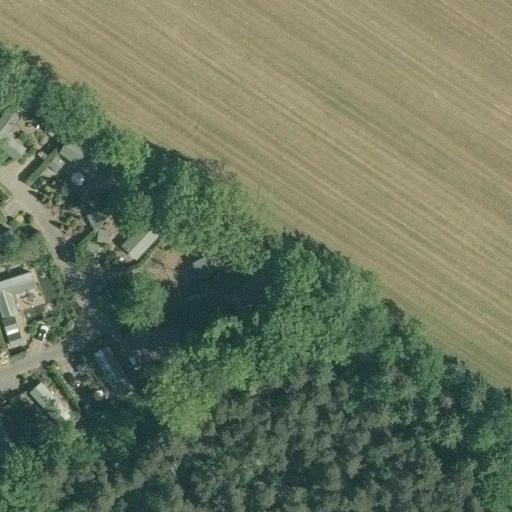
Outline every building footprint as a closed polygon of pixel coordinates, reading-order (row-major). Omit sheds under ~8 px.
[(26,145),(8,131),(25,109),(13,99),(0,115),(0,141),(18,155),(26,145)] [(106,164),(76,141),(65,155),(95,178),(106,164)] [(176,216),(162,202),(120,243),(134,258),(176,216)] [(205,243),(197,230),(166,249),(174,262),(205,243)] [(231,298),(258,287),(263,298),(275,293),(264,265),(225,281),(231,298)] [(0,315),(31,307),(25,288),(36,285),(32,269),(0,278),(0,315)] [(181,343),(179,325),(131,329),(133,347),(181,343)] [(131,382),(107,344),(93,353),(118,391),(131,382)] [(69,407),(41,380),(30,391),(58,418),(69,407)] [(0,456),(16,449),(0,417),(0,456)]
